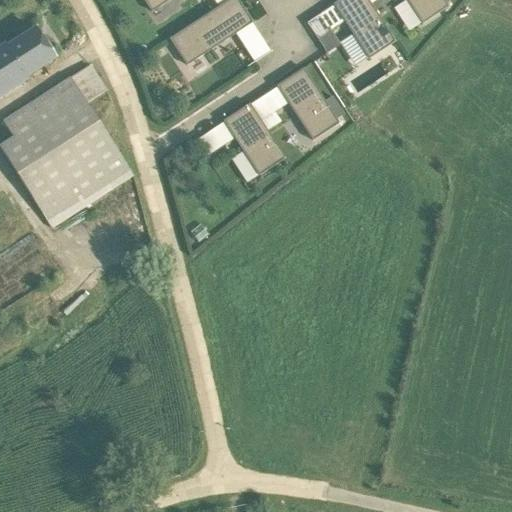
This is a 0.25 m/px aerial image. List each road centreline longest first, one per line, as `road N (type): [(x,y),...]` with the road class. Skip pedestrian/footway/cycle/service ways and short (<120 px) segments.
road 1 (residential): [(144,155),(222,484)]
road 2 (residential): [(144,155),(301,50),(280,15)]
road 3 (unclassified): [(222,484),(392,511)]
road 4 (residential): [(72,0),(119,78),(144,155)]
